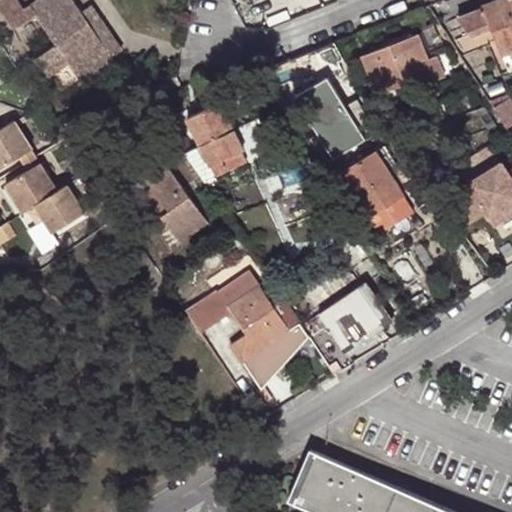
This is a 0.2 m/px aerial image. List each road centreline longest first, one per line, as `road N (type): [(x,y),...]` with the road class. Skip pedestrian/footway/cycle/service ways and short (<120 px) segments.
road 1 (residential): [(203,483),(511,292)]
road 2 (residential): [(214,56),(378,0)]
road 3 (unknown): [(381,373),(511,439)]
